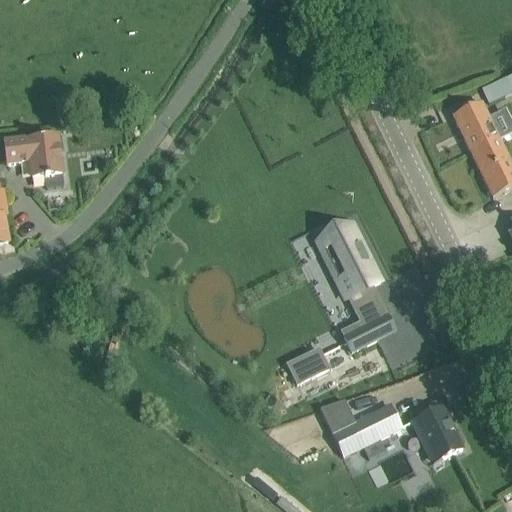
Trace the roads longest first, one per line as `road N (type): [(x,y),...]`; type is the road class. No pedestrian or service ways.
road 1 (tertiary): [(511,373),(325,0)]
road 2 (unclassified): [(0,270),(83,223),(248,0)]
